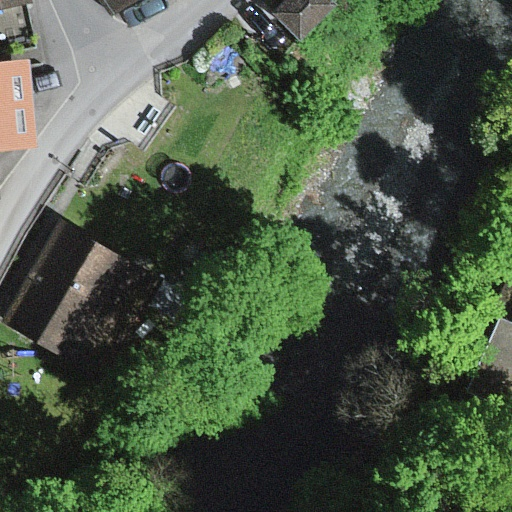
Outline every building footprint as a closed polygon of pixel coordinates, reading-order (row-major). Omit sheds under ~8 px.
[(0,0),(0,56),(31,53),(20,0),(0,0)] [(91,0),(108,23),(151,0),(91,0)] [(310,0),(286,0),(264,22),(291,51),(327,17),(310,0)] [(22,69),(0,70),(0,156),(30,153),(22,69)] [(99,378),(152,276),(69,233),(16,335),(99,378)] [(511,268),(463,396),(511,417),(511,268)]
